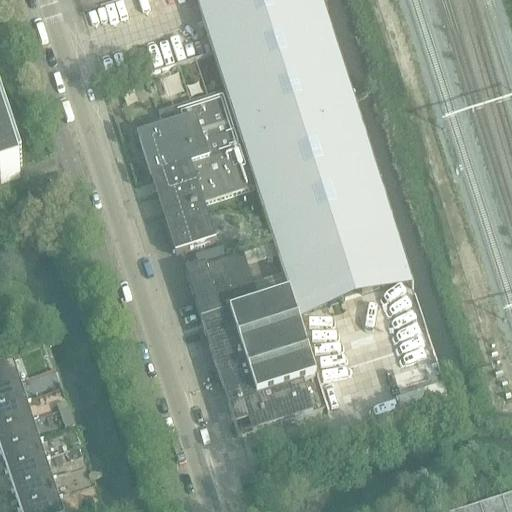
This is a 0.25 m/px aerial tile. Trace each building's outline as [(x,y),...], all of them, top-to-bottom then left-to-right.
[(194,0),(212,56),(224,94),(243,152),(357,115),(320,0),(194,0)] [(163,130),(137,139),(137,140),(138,140),(151,181),(151,182),(152,182),(176,256),(175,257),(175,258),(184,255),(216,245),(204,207),(255,191),(243,152),(224,94),(158,116),(163,130)] [(0,183),(1,185),(20,179),(18,173),(22,171),(0,104),(0,183)] [(357,115),(243,152),(255,191),(289,297),(295,317),(297,317),(317,310),(388,288),(410,281),(358,119),(357,115)] [(243,257),(185,275),(187,281),(201,325),(259,306),(243,257)] [(228,385),(233,400),(226,403),(238,440),(276,428),(277,429),(326,413),(289,297),(201,325),(221,387),(228,385)] [(13,364),(0,368),(0,390),(19,384),(13,364)] [(19,384),(0,390),(0,412),(26,404),(19,384)] [(26,404),(0,412),(0,433),(32,423),(26,404)] [(32,423),(0,433),(0,452),(1,455),(39,442),(32,423)] [(39,442),(1,455),(7,474),(45,462),(39,442)] [(45,462),(7,474),(14,493),(51,481),(45,462)] [(51,481),(14,493),(19,511),(22,511),(58,500),(51,481)] [(511,511),(511,499),(472,511),(511,511)] [(61,511),(58,500),(22,511),(61,511)]
